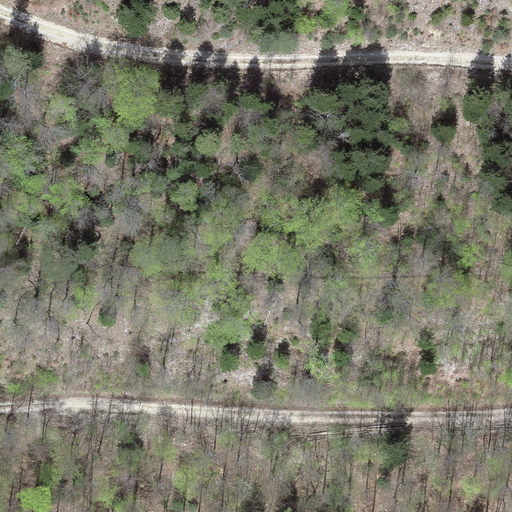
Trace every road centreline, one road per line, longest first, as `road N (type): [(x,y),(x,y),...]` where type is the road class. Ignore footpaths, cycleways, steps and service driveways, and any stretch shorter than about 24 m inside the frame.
road 1 (track): [(511,64),(174,57),(61,35),(0,11)]
road 2 (track): [(0,407),(159,405),(298,416),(511,412)]
